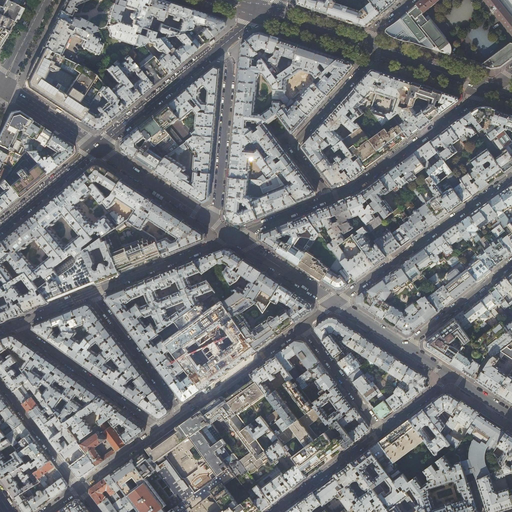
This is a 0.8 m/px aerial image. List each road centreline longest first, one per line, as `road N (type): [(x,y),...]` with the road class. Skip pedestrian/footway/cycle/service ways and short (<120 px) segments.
road 1 (residential): [(334,303),(511,175)]
road 2 (residential): [(327,197),(352,188),(489,87)]
road 3 (residential): [(327,197),(292,145),(376,50)]
road 4 (residential): [(160,429),(18,323)]
road 5 (residential): [(210,220),(231,66),(219,48)]
road 6 (residential): [(219,48),(96,146)]
road 7 (residential): [(92,293),(234,236)]
road 8 (residential): [(303,326),(181,413)]
road 9 (residential): [(92,293),(181,413)]
road 10 (residential): [(511,261),(404,347)]
road 11 (residential): [(96,146),(210,220)]
road 12 (residential): [(273,511),(381,431)]
road 13 (residential): [(0,382),(79,487)]
road 14 (residential): [(303,326),(381,431)]
road 15 (residential): [(96,146),(0,227)]
road 16 (residential): [(234,236),(334,303)]
